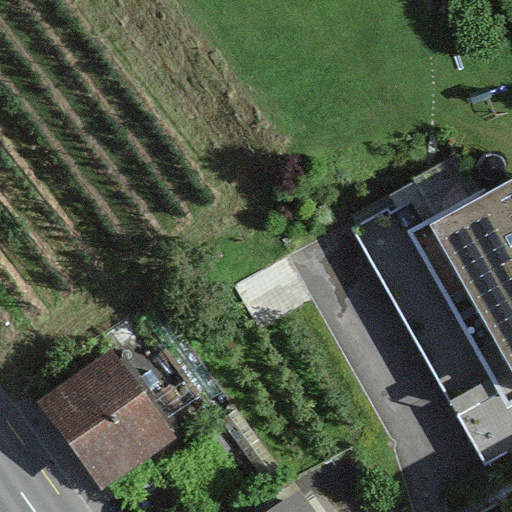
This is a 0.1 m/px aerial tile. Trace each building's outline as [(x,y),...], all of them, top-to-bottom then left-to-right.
[(511,264),(511,183),(419,238),(454,298),(511,264)] [(511,345),(511,264),(454,298),(490,358),(511,345)] [(511,345),(490,358),(511,396),(511,345)] [(131,359),(61,407),(121,495),(191,448),(131,359)] [(322,511),(311,497),(291,511),(322,511)]
